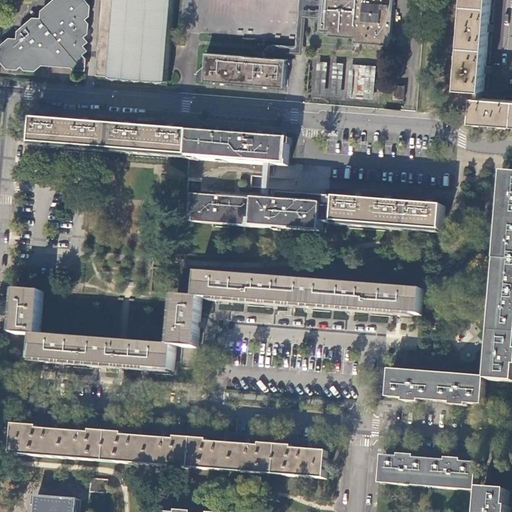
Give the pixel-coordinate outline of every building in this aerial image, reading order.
[(27,68),(37,68),(46,61),(71,62),(75,67),(86,67),(87,58),(83,53),(88,49),(84,44),(89,41),(84,36),(89,31),(90,22),(86,17),(91,13),(92,3),(88,0),(54,0),(46,8),(45,17),(36,16),(22,29),(21,37),(13,37),(2,47),(1,57),(10,67),(19,67),(23,63),(27,68)] [(103,0),(98,75),(115,76),(119,80),(125,77),(130,81),(136,78),(141,81),(146,78),(151,82),(157,79),(161,83),(166,80),(168,80),(172,81),(177,0),(103,0)] [(355,42),(391,45),(393,0),(322,0),(320,31),(329,31),(329,36),(355,38),(355,42)] [(477,89),(485,90),(491,0),(466,0),(460,88),(477,89)] [(205,81),(285,87),(287,59),(207,53),(205,81)] [(316,95),(326,95),(328,62),(319,62),(316,95)] [(333,96),(342,96),(345,64),(335,63),(333,96)] [(349,97),(359,98),(362,65),(351,64),(349,97)] [(365,98),(375,99),(377,66),(368,65),(365,98)] [(395,99),(405,100),(406,85),(396,84),(395,99)] [(474,122),(511,125),(511,99),(476,97),(474,122)] [(191,156),(192,132),(37,119),(35,144),(191,156)] [(192,131),(192,132),(191,156),(191,157),(200,157),(200,160),(222,161),(222,159),(229,160),(229,162),(271,165),(275,165),(291,166),(292,145),(291,145),(292,139),(199,132),(199,133),(193,133),(193,131),(192,131)] [(511,173),(508,174),(492,381),(511,382),(511,173)] [(303,196),(281,194),(280,201),(290,202),(303,203),(303,196)] [(255,227),(256,227),(258,200),(196,195),(195,206),(192,206),(191,215),(194,216),(194,222),(246,226),(247,224),(255,225),(255,227)] [(258,200),(256,227),(288,229),(323,232),(324,222),(326,197),(303,196),(303,203),(290,202),(280,201),(273,201),(268,200),(258,200)] [(326,197),(324,222),(337,223),(339,198),(338,198),(338,200),(333,199),(333,198),(326,197)] [(337,223),(444,231),(446,206),(339,198),(337,223)] [(203,298),(422,315),(425,290),(200,273),(198,297),(203,298)] [(36,335),(41,335),(44,292),(20,290),(16,333),(36,335)] [(199,348),(203,298),(198,297),(178,296),(174,346),(177,346),(199,348)] [(177,346),(174,346),(41,335),(36,335),(34,360),(175,370),(177,346)] [(468,404),(485,405),(487,381),(487,379),(392,371),(390,398),(406,399),(405,402),(421,403),(422,400),(452,403),(452,405),(468,407),(468,404)] [(328,479),(329,452),(295,449),(295,447),(263,444),(262,446),(210,442),(211,440),(178,437),(178,440),(126,436),(126,433),(94,431),(93,433),(41,429),(41,427),(17,425),(14,455),(328,479)] [(478,489),(480,465),(464,463),(464,460),(448,459),(448,462),(417,460),(417,457),(401,455),(401,459),(385,457),(383,485),(478,492),(478,489)] [(110,480),(92,479),(91,492),(109,493),(110,480)] [(511,511),(511,508),(509,508),(510,492),(483,490),(481,511),(511,511)] [(79,511),(80,500),(37,497),(37,506),(38,507),(38,511),(79,511)]
